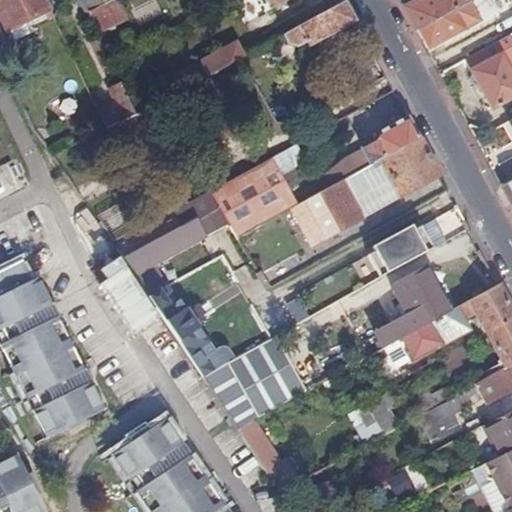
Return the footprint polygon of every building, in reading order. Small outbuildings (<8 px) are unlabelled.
[(55,22),(53,18),(44,0),(0,0),(0,16),(8,32),(45,14),(51,24),(55,22)] [(104,0),(81,0),(87,14),(106,4),(104,0)] [(124,19),(114,0),(112,0),(106,4),(87,14),(97,33),(124,19)] [(288,0),(266,0),(271,9),(288,0)] [(423,0),(405,10),(417,31),(472,0),(423,0)] [(472,0),(417,31),(428,51),(485,20),(486,19),(496,14),(488,0),(472,0)] [(310,47),(356,22),(347,3),(285,37),(290,46),(299,47),(307,42),(310,47)] [(509,38),(511,36),(511,24),(507,27),(505,24),(470,44),(476,56),(509,38)] [(511,72),(511,44),(509,38),(476,56),(464,63),(471,76),(469,78),(468,81),(471,87),(474,88),(476,88),(477,87),(490,112),(511,99),(511,76),(510,73),(511,72)] [(209,78),(237,63),(229,48),(202,63),(209,78)] [(121,63),(114,67),(123,86),(132,107),(140,103),(121,63)] [(117,103),(100,112),(108,131),(137,118),(132,107),(123,86),(111,91),(117,103)] [(137,118),(145,114),(140,103),(132,107),(137,118)] [(381,160),(420,139),(409,118),(374,137),(376,142),(363,149),(371,165),(381,160)] [(401,197),(440,176),(420,139),(381,160),(400,197),(401,197)] [(60,143),(49,149),(53,156),(63,151),(60,143)] [(229,224),(238,239),(293,209),(297,206),(271,159),(210,192),(229,224)] [(6,161),(0,164),(0,195),(19,186),(6,161)] [(297,206),(293,209),(314,246),(361,219),(342,182),(297,206)] [(511,183),(503,189),(511,206),(511,183)] [(207,236),(229,224),(210,192),(134,235),(114,246),(135,277),(156,265),(207,237),(207,236)] [(121,211),(99,224),(114,246),(134,235),(121,211)] [(427,253),(415,223),(360,244),(372,274),(427,253)] [(222,258),(199,267),(209,292),(232,283),(222,258)] [(68,429),(70,432),(87,423),(85,421),(105,411),(91,383),(64,397),(62,394),(64,393),(60,385),(85,372),(58,317),(31,332),(29,329),(31,328),(27,319),(52,307),(39,279),(31,283),(21,264),(9,270),(11,275),(0,280),(0,332),(3,331),(9,342),(1,347),(29,400),(37,396),(42,408),(34,412),(48,439),(68,429)] [(150,298),(169,286),(156,265),(135,277),(150,298)] [(385,349),(403,339),(450,312),(426,268),(392,286),(401,302),(408,298),(415,311),(377,333),(385,349)] [(485,379),(511,363),(511,305),(500,284),(450,312),(403,339),(411,354),(402,359),(405,364),(469,329),(465,320),(478,313),(504,361),(482,374),(485,379)] [(150,298),(165,320),(205,378),(235,361),(230,355),(227,354),(223,355),(218,358),(198,326),(205,322),(196,308),(188,312),(178,297),(176,298),(169,286),(150,298)] [(307,392),(275,338),(235,361),(205,378),(240,430),(254,422),(307,392)] [(178,359),(168,370),(180,381),(190,370),(178,359)] [(490,405),(511,392),(511,363),(485,379),(477,384),(478,386),(452,399),(460,413),(485,399),(490,405)] [(446,402),(449,399),(444,390),(433,396),(431,392),(412,402),(420,416),(446,402)] [(358,442),(397,425),(383,393),(344,411),(358,442)] [(459,426),(446,402),(420,416),(434,441),(459,426)] [(511,450),(511,411),(496,418),(485,424),(502,456),(511,450)] [(182,446),(165,420),(147,432),(145,429),(130,440),(132,443),(113,456),(131,481),(138,476),(145,486),(138,492),(151,511),(215,511),(224,506),(190,457),(167,473),(161,464),(160,465),(158,462),(182,446)] [(270,445),(254,422),(240,430),(256,454),(270,445)] [(509,510),(511,508),(511,450),(502,456),(481,466),(488,478),(495,481),(509,510)] [(46,511),(37,493),(40,492),(32,475),(29,476),(19,456),(0,466),(0,487),(5,497),(2,499),(1,497),(0,497),(0,510),(1,511),(46,511)] [(431,491),(417,462),(406,468),(420,496),(431,491)] [(384,481),(396,499),(413,489),(401,471),(384,481)] [(305,496),(314,511),(339,497),(331,481),(305,496)] [(493,511),(505,511),(506,511),(509,510),(495,481),(481,487),(493,511)]
